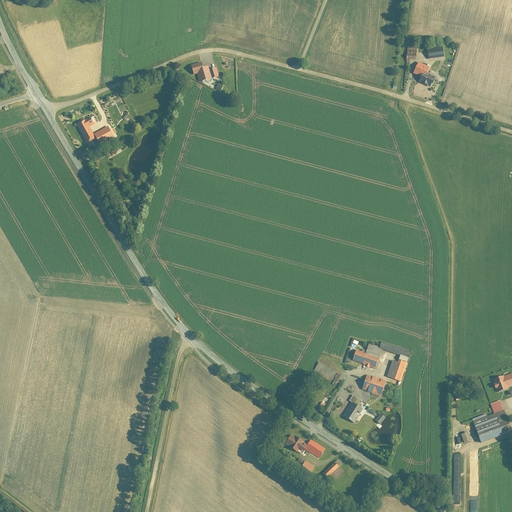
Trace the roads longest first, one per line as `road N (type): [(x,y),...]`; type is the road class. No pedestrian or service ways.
road 1 (unclassified): [(511,133),(219,50),(45,113)]
road 2 (tertiary): [(185,331),(251,386),(443,511)]
road 3 (tertiary): [(45,113),(185,331)]
road 4 (unclassified): [(148,511),(185,331)]
